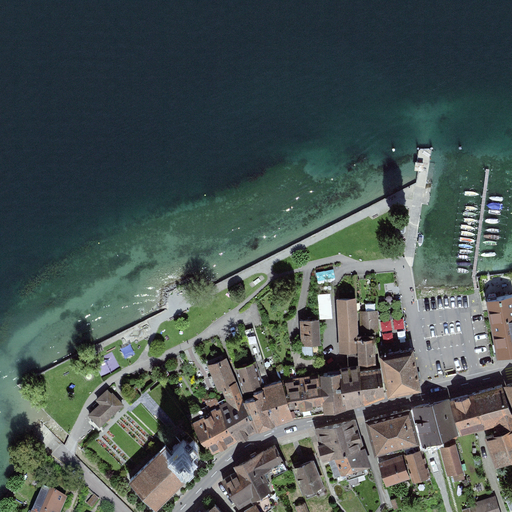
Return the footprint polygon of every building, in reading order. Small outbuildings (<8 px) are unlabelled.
[(511,353),(511,294),(488,299),(499,356),(511,353)] [(358,348),(355,298),(339,300),(341,349),(351,348),(358,348)] [(377,311),(376,311),(376,303),(366,304),(366,311),(362,311),(362,330),(377,330),(377,311)] [(381,320),(382,330),(397,328),(398,335),(386,337),(387,342),(408,340),(406,317),(381,320)] [(323,345),(322,319),(303,320),(304,345),(323,345)] [(361,362),(375,361),(374,338),(359,338),(361,362)] [(325,410),(364,402),(361,370),(361,364),(361,362),(359,348),(358,348),(351,348),(351,366),(340,368),(341,371),(322,373),(325,410)] [(420,387),(413,348),(381,354),(389,393),(420,387)] [(100,360),(106,374),(121,368),(115,354),(100,360)] [(257,430),(256,428),(244,399),(237,381),(236,381),(227,359),(210,366),(220,389),(224,387),(229,402),(221,406),(236,438),(237,440),(257,430)] [(255,360),(237,367),(243,389),(262,383),(260,374),(255,360)] [(364,402),(384,394),(381,368),(361,370),(364,402)] [(274,421),(293,415),(282,380),(270,383),(266,372),(260,374),(262,383),(264,388),(274,421)] [(293,415),(325,410),(322,373),(282,380),(293,415)] [(511,411),(503,385),(473,393),(484,426),(496,422),(511,417),(511,411)] [(256,428),(274,421),(264,388),(255,391),(256,396),(245,399),(256,428)] [(123,405),(109,389),(97,400),(101,404),(90,414),(100,425),(123,405)] [(473,393),(451,399),(462,432),(484,426),(473,393)] [(212,452),(236,438),(221,406),(216,397),(207,400),(209,405),(189,418),(212,452)] [(449,399),(432,403),(441,439),(458,433),(449,399)] [(432,403),(414,408),(425,445),(441,439),(432,403)] [(376,454),(419,443),(410,409),(366,420),(376,454)] [(495,433),(487,436),(497,464),(511,455),(511,417),(496,422),(498,429),(494,431),(495,433)] [(363,446),(355,419),(317,429),(321,443),(319,444),(323,458),(329,456),(335,475),(346,472),(340,453),(363,446)] [(189,474),(192,471),(185,464),(195,454),(183,442),(183,443),(176,436),(167,445),(166,444),(163,447),(163,448),(134,476),(131,479),(140,489),(139,491),(140,492),(140,491),(145,496),(144,497),(145,497),(147,496),(157,506),(160,503),(159,503),(171,492),(172,492),(173,492),(172,491),(177,486),(177,487),(178,486),(177,485),(189,474)] [(463,470),(456,443),(444,446),(451,473),(463,470)] [(287,467),(275,445),(258,454),(256,451),(251,454),(253,457),(236,466),(238,471),(242,481),(244,485),(262,475),(260,471),(266,467),(268,471),(272,469),(275,473),(287,467)] [(370,464),(363,446),(340,453),(346,472),(348,478),(366,473),(363,466),(370,464)] [(422,449),(405,455),(413,481),(430,476),(422,449)] [(403,457),(380,465),(386,483),(409,475),(403,457)] [(322,484),(313,460),(295,467),(305,491),(322,484)] [(242,481),(238,471),(224,480),(238,504),(250,496),(252,499),(255,497),(268,490),(269,489),(262,475),(244,485),(242,481)] [(61,511),(66,501),(44,490),(34,511),(61,511)] [(268,490),(255,497),(258,503),(268,497),(271,496),(268,490)] [(256,504),(261,511),(264,511),(274,505),(268,497),(258,503),(256,504)] [(500,511),(496,499),(476,505),(478,511),(500,511)]
